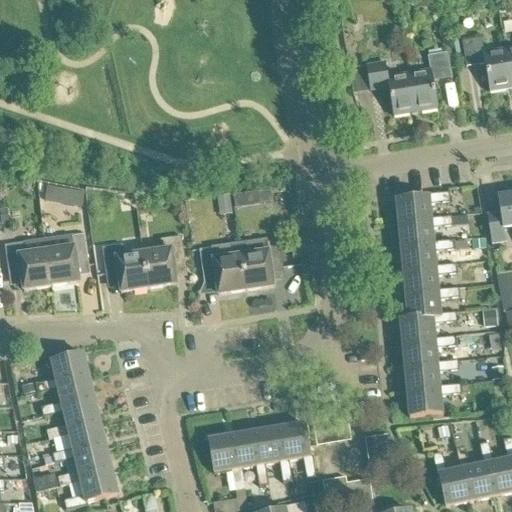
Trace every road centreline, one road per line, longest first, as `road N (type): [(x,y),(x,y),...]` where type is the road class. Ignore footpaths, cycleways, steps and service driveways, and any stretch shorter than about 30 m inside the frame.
road 1 (residential): [(162,384),(290,365),(318,342),(335,307),(313,180)]
road 2 (residential): [(511,149),(313,180)]
road 3 (residential): [(0,335),(145,334),(162,384)]
road 4 (residential): [(313,180),(288,0)]
road 5 (residential): [(190,511),(162,384)]
